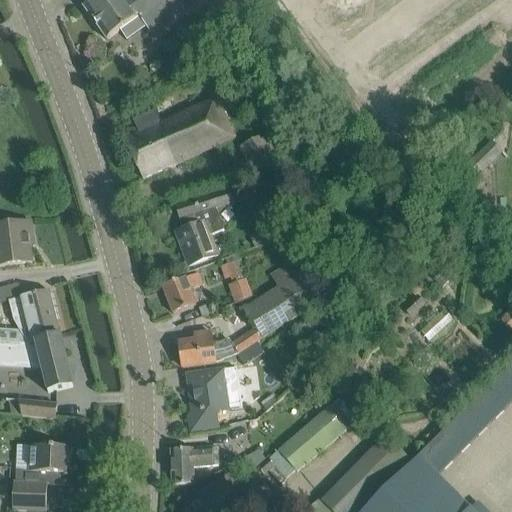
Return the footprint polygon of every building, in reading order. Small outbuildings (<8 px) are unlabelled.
[(155,12),(172,0),(95,0),(84,9),(107,41),(120,32),(128,42),(128,41),(146,28),(152,36),(165,26),(165,25),(164,26),(155,12)] [(143,180),(235,138),(219,101),(161,128),(154,111),(150,113),(151,113),(133,121),(140,135),(126,141),(143,180)] [(281,163),(269,136),(239,149),(251,176),(281,163)] [(491,141),(465,166),(478,179),(504,154),(491,141)] [(225,232),(217,211),(234,205),(228,190),(178,206),(182,221),(181,222),(182,225),(182,228),(182,230),(182,233),(182,236),(184,241),(181,242),(190,266),(216,256),(209,238),(225,232)] [(466,206),(458,213),(468,223),(475,216),(466,206)] [(0,267),(32,264),(29,238),(34,237),(32,223),(0,227),(0,267)] [(280,230),(252,241),(256,250),(284,240),(280,230)] [(240,261),(226,266),(233,285),(247,280),(240,261)] [(318,305),(292,263),(270,276),(279,291),(245,312),(256,330),(232,345),(230,341),(213,345),(211,334),(195,336),(196,342),(179,344),(183,369),(217,364),(238,356),(262,339),(318,305)] [(197,306),(192,292),(203,287),(198,274),(181,281),(163,288),(173,315),(197,306)] [(442,276),(435,282),(444,291),(451,284),(442,276)] [(50,292),(9,302),(14,322),(21,334),(32,331),(34,342),(35,342),(36,342),(48,339),(50,346),(60,343),(59,337),(60,336),(50,292)] [(418,297),(403,311),(412,320),(427,307),(418,297)] [(444,311),(420,332),(430,344),(454,323),(444,311)] [(511,314),(503,323),(511,332),(511,314)] [(0,343),(0,362),(41,366),(48,394),(54,393),(73,388),(60,336),(59,337),(60,343),(50,346),(48,339),(36,342),(35,342),(35,344),(27,346),(0,343)] [(208,374),(188,377),(193,412),(190,417),(192,432),(212,430),(220,429),(217,412),(230,411),(242,409),(237,370),(225,372),(208,374)] [(511,381),(504,374),(487,390),(506,409),(511,403),(511,381)] [(487,390),(470,407),(489,426),(506,409),(487,390)] [(272,396),(262,405),(268,413),(279,404),(272,396)] [(56,406),(20,403),(23,419),(55,422),(56,406)] [(470,407),(453,424),(472,443),(489,426),(470,407)] [(297,474),(346,434),(328,413),(280,454),(297,474)] [(453,424),(436,441),(455,460),(472,443),(453,424)] [(367,511),(413,467),(385,438),(308,511),(367,511)] [(436,441),(419,458),(420,459),(422,461),(437,477),(455,460),(436,441)] [(61,487),(61,475),(67,475),(67,464),(70,464),(71,446),(51,446),(51,449),(33,448),(31,473),(16,472),(14,511),(16,511),(46,511),(48,486),(61,487)] [(192,470),(219,469),(218,450),(171,452),(172,487),(192,487),(192,470)] [(472,511),(437,477),(422,461),(420,459),(413,467),(367,511),(472,511)] [(265,479),(276,470),(270,462),(259,471),(265,479)] [(201,503),(186,511),(244,511),(223,480),(214,486),(197,498),(201,503)]
